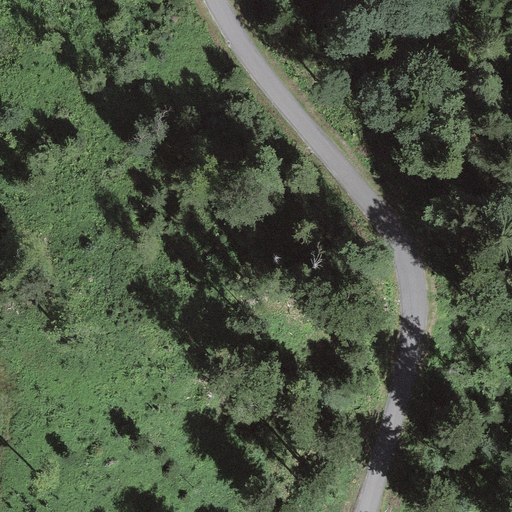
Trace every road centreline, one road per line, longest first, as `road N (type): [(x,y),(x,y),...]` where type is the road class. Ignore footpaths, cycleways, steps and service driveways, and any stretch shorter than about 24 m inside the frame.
road 1 (unclassified): [(216,0),(278,94),(385,223),(411,285),(412,358),(370,511)]
road 2 (track): [(0,375),(8,434),(0,508)]
